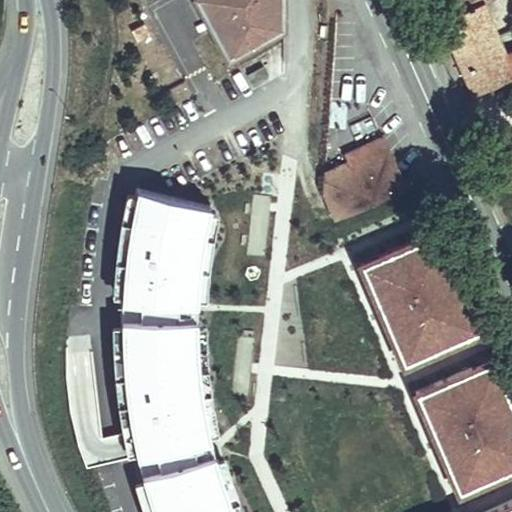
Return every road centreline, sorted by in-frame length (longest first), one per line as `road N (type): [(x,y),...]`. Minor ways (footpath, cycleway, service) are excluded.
road 1 (primary): [(382,0),(511,294)]
road 2 (tertiary): [(32,479),(18,405),(19,278)]
road 3 (tertiary): [(35,177),(50,49),(42,0)]
